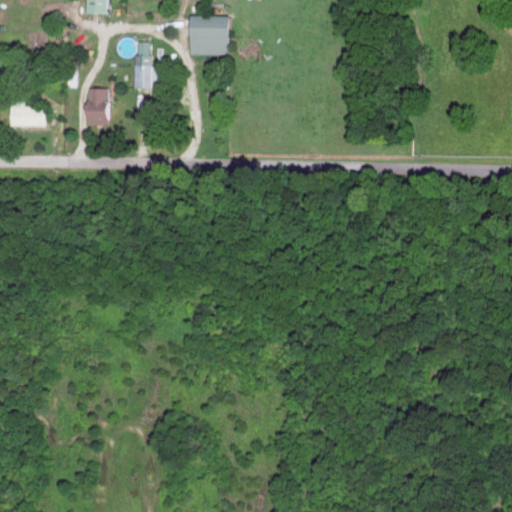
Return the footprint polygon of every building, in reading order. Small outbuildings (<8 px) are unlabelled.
[(94,0),(94,11),(114,11),(114,0),(94,0)] [(195,52),(235,53),(236,14),(196,13),(195,52)] [(140,85),(157,85),(157,80),(165,80),(165,63),(155,63),(156,40),(141,40),(140,85)] [(116,86),(96,86),(95,122),(115,122),(116,86)] [(17,123),(52,124),(53,104),(31,104),(31,99),(17,98),(17,123)]
